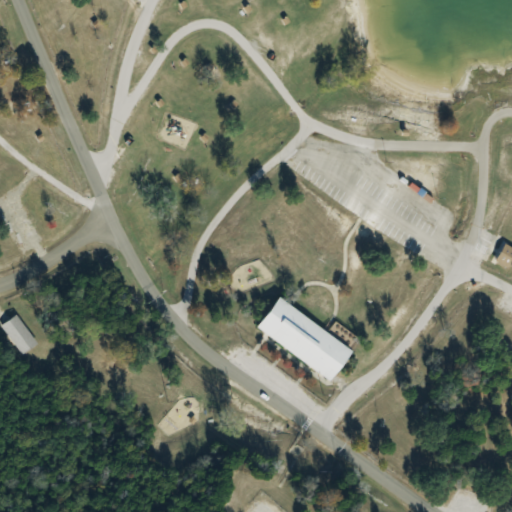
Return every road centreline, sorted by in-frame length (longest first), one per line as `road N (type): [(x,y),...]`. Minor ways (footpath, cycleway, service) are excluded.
road 1 (residential): [(425,511),(318,427),(204,353),(153,306),(105,216),(13,0)]
road 2 (residential): [(511,109),(495,114),(485,132),(470,233),(392,354),(318,427)]
road 3 (residential): [(88,177),(128,85),(148,0)]
road 4 (residential): [(105,216),(48,264),(0,283)]
